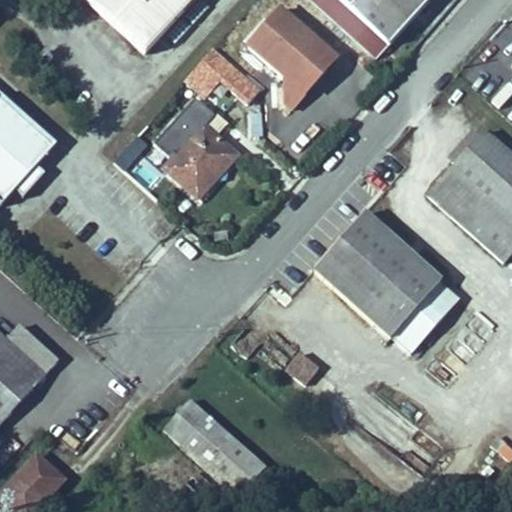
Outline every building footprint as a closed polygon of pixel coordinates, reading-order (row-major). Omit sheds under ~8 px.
[(85,0),(144,53),(191,0),(85,0)] [(370,20),(347,0),(313,0),(355,36),(370,20)] [(347,0),(370,20),(384,33),(413,0),(347,0)] [(335,52),(278,3),(246,39),(283,71),(285,97),(291,103),(335,52)] [(201,91),(229,60),(211,44),(183,75),(201,91)] [(57,140),(0,88),(0,196),(2,199),(57,140)] [(174,152),(162,165),(195,194),(207,180),(201,175),(228,146),(200,122),(210,110),(192,94),(151,140),(166,153),(170,148),(174,152)] [(496,253),(511,235),(511,155),(477,124),(422,185),(496,253)] [(233,150),(228,146),(201,175),(207,180),(233,150)] [(387,337),(436,283),(359,214),(310,268),(387,337)] [(0,328),(0,416),(54,352),(15,319),(4,332),(0,328)] [(297,357),(283,376),(305,392),(319,373),(297,357)] [(168,423),(242,489),(271,456),(196,391),(168,423)] [(36,511),(62,484),(36,461),(1,501),(13,511),(36,511)]
